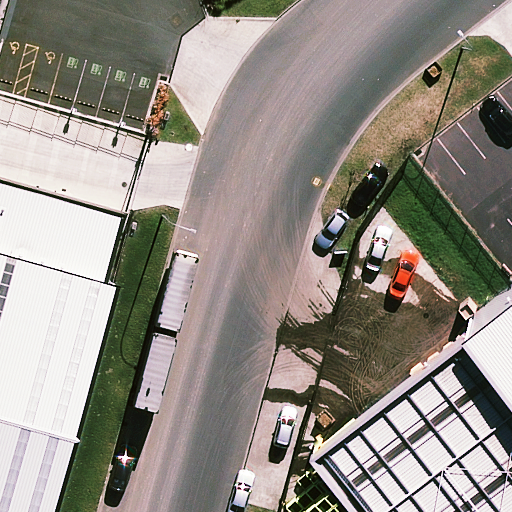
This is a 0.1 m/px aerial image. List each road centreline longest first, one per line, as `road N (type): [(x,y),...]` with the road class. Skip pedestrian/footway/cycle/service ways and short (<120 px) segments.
road 1 (unclassified): [(174,511),(270,167),(301,106),(353,45),(412,0)]
road 2 (unknown): [(250,237),(463,511)]
